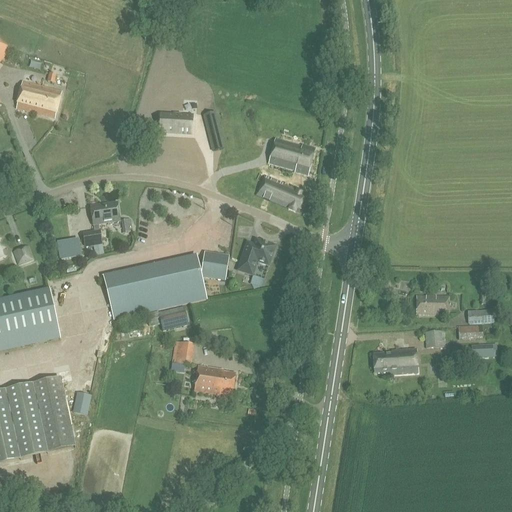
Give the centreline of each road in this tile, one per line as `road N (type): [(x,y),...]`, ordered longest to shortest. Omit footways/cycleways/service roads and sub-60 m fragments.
road 1 (unclassified): [(0,214),(95,182),(154,180),(326,243)]
road 2 (secondary): [(315,511),(357,248)]
road 3 (secondary): [(357,248),(374,132),(367,0)]
